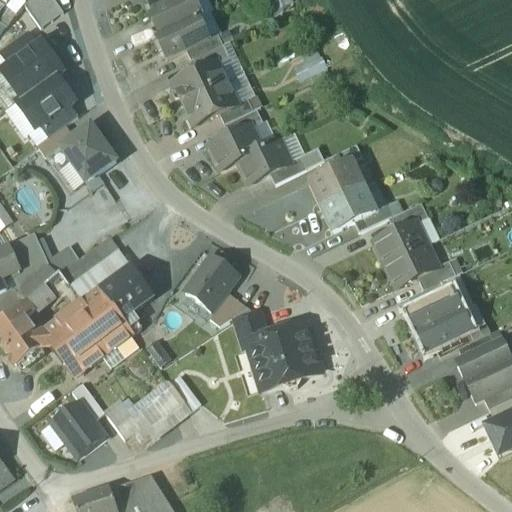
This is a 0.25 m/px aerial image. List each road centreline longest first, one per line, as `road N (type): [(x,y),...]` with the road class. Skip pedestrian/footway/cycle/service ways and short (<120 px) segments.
road 1 (unclassified): [(84,0),(143,164),(198,224),(322,291),(358,330),(372,364)]
road 2 (residential): [(56,497),(332,418)]
road 3 (unclassified): [(415,433),(507,511)]
